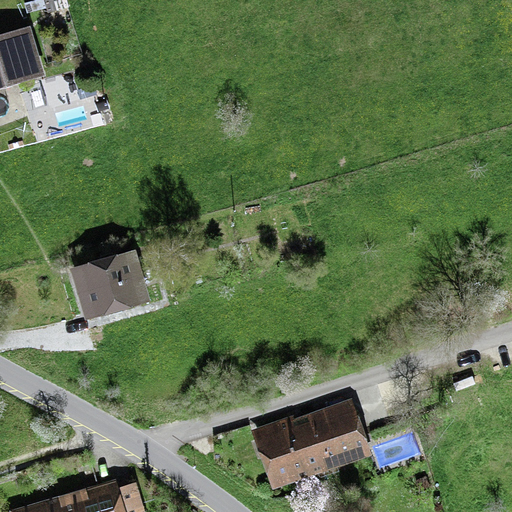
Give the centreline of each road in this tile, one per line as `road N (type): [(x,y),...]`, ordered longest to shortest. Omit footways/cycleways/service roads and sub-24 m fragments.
road 1 (residential): [(144,448),(511,329)]
road 2 (tertiary): [(0,364),(144,448)]
